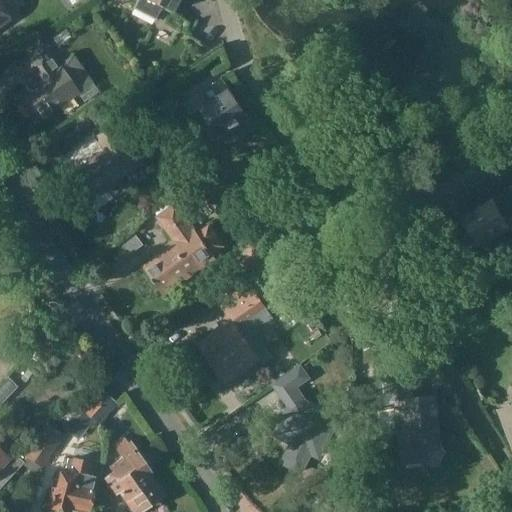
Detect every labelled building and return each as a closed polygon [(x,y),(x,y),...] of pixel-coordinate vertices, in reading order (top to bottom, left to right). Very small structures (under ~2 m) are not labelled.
[(0,0),(0,25),(8,20),(0,8),(0,0)] [(137,0),(133,9),(155,20),(161,8),(171,13),(177,0),(137,0)] [(38,41),(24,52),(28,58),(36,53),(43,48),(38,41)] [(25,91),(15,97),(34,124),(93,83),(75,56),(57,68),(43,48),(36,53),(28,58),(21,63),(29,75),(31,73),(37,82),(27,89),(25,86),(23,87),(25,91)] [(210,102),(200,109),(221,138),(228,148),(238,141),(231,131),(251,117),(222,78),(212,86),(203,92),(210,102)] [(112,196),(107,189),(140,167),(123,142),(126,140),(116,124),(95,138),(104,152),(78,169),(79,171),(73,175),(89,201),(99,194),(104,201),(112,196)] [(470,254),(511,230),(511,229),(511,214),(505,218),(493,199),(462,217),(474,237),(463,243),(470,254)] [(158,258),(144,268),(164,295),(215,258),(213,255),(225,247),(210,225),(197,234),(195,231),(195,232),(176,206),(159,218),(176,242),(166,249),(167,250),(157,257),(158,258)] [(310,214),(294,227),(303,238),(292,246),(331,297),(343,288),(346,293),(361,281),(357,277),(369,268),(330,217),(319,225),(310,214)] [(253,258),(243,265),(249,274),(273,257),(262,242),(249,251),(253,258)] [(273,257),(249,274),(215,298),(231,321),(197,345),(212,366),(211,367),(219,379),(221,379),(225,385),(227,384),(226,384),(249,369),(252,373),(273,358),(255,331),(286,310),(294,321),(309,310),(307,307),(273,257)] [(417,333),(406,313),(386,324),(397,344),(417,333)] [(300,369),(276,385),(291,409),(289,412),(291,414),(287,422),(283,420),(282,421),(283,421),(276,435),(289,442),(292,435),(296,437),(283,463),(301,472),(310,452),(315,455),(326,434),(330,436),(338,419),(304,402),(295,388),(308,379),(300,369)] [(6,378),(1,384),(0,384),(0,404),(16,387),(7,378),(6,378)] [(406,380),(377,383),(379,402),(397,400),(398,416),(395,417),(397,433),(400,433),(403,464),(425,461),(423,444),(427,443),(426,440),(435,439),(431,397),(408,399),(406,380)] [(82,407),(80,410),(92,420),(99,426),(118,402),(111,396),(100,386),(91,396),(82,407)] [(56,417),(68,426),(82,407),(70,398),(67,402),(56,417)] [(511,406),(501,410),(511,438),(511,406)] [(68,426),(66,430),(77,439),(91,421),(92,420),(80,410),(68,426)] [(0,484),(20,463),(25,455),(41,465),(47,456),(61,436),(62,435),(46,424),(31,446),(24,441),(18,442),(9,452),(0,443),(0,484)] [(133,511),(161,493),(136,456),(138,455),(130,443),(124,448),(119,441),(113,445),(121,458),(109,466),(112,472),(104,477),(114,491),(119,493),(132,511),(133,511)] [(90,489),(94,476),(87,474),(90,462),(73,459),(73,460),(68,459),(65,470),(64,470),(62,474),(59,473),(55,489),(52,488),(48,505),(68,509),(68,506),(86,510),(92,489),(90,489)]
